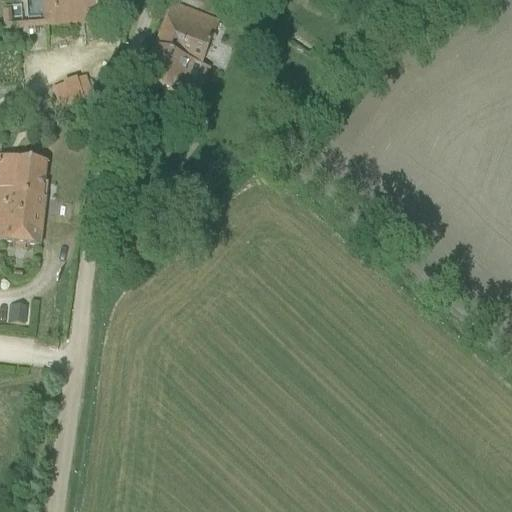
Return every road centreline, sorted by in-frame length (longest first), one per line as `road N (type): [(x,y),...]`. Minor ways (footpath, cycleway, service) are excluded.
road 1 (unclassified): [(76,365),(105,144),(151,0)]
road 2 (track): [(55,511),(76,365)]
